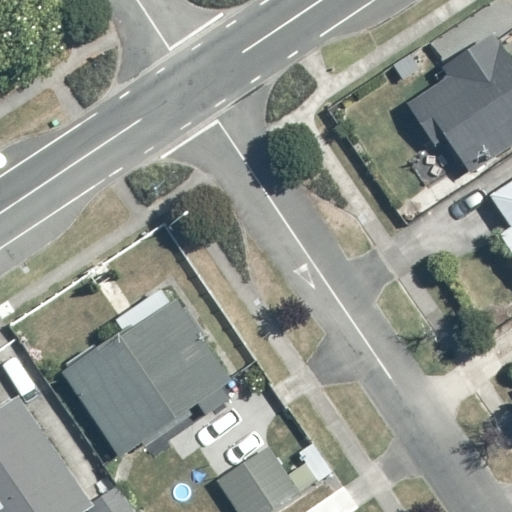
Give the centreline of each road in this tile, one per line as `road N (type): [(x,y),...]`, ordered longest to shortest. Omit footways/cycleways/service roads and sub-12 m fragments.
road 1 (residential): [(479,511),(194,84)]
road 2 (tertiary): [(194,84),(0,213)]
road 3 (tertiary): [(324,0),(194,84)]
